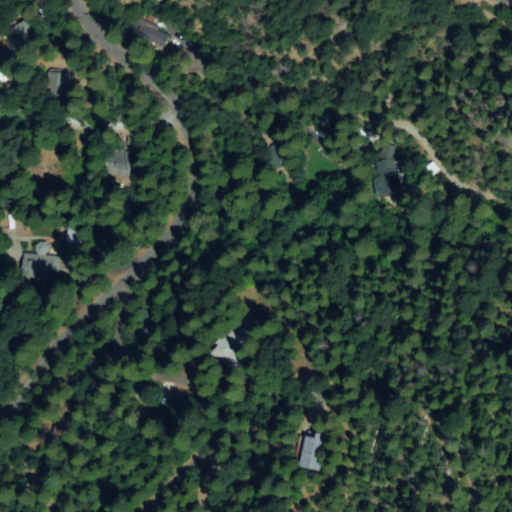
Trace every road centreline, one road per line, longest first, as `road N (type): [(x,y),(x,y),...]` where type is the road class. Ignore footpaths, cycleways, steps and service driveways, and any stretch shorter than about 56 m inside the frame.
road 1 (residential): [(0,448),(53,355),(172,234),(204,162),(214,88),(204,49),(186,36),(93,15),(71,0)]
road 2 (residential): [(189,207),(185,167),(164,133),(49,128),(0,105)]
